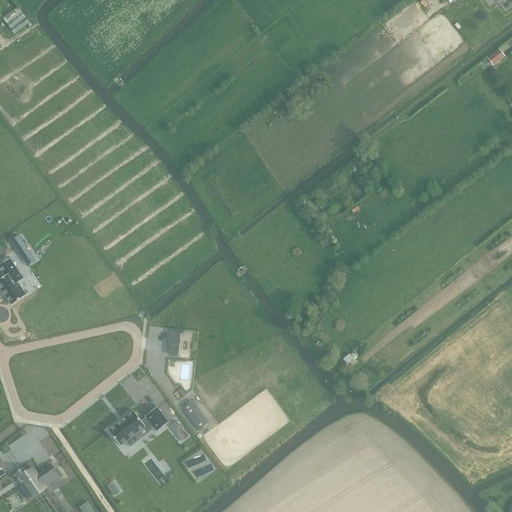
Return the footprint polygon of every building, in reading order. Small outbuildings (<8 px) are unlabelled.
[(419,0),(405,11),(412,20),(430,7),(424,0),(419,0)] [(18,6),(4,17),(16,33),(30,21),(18,6)] [(499,49),(487,58),(493,65),(504,56),(499,49)] [(18,283),(24,279),(9,258),(0,264),(0,268),(5,276),(0,279),(0,287),(12,305),(26,295),(18,283)] [(186,357),(189,335),(170,333),(169,342),(172,343),(170,356),(186,357)] [(135,431),(151,418),(158,427),(170,418),(158,403),(147,412),(148,414),(143,417),(135,407),(110,426),(122,441),(128,437),(132,442),(139,437),(135,431)] [(189,403),(183,408),(199,430),(209,422),(205,417),(201,420),(189,403)] [(177,422),(170,426),(175,433),(182,428),(177,422)] [(24,469),(16,474),(19,479),(21,482),(23,484),(19,486),(28,499),(31,497),(47,486),(60,477),(51,465),(39,474),(37,474),(33,468),(26,473),(24,469)] [(113,483),(108,486),(114,496),(119,493),(113,483)]
